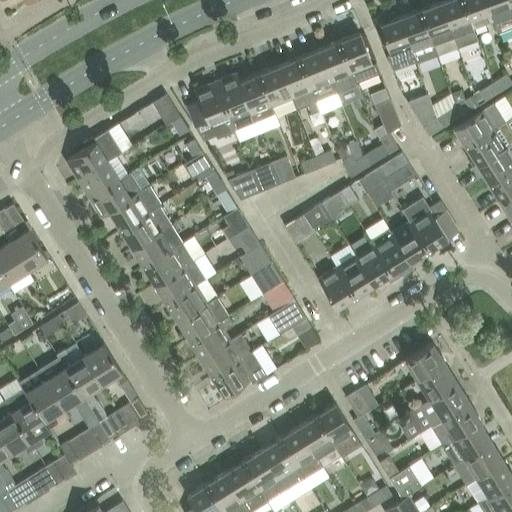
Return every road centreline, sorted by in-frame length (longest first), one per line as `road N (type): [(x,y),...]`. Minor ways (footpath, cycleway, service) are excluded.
road 1 (residential): [(191,440),(458,278),(478,275)]
road 2 (residential): [(191,440),(25,174)]
road 3 (residential): [(116,56),(185,61),(334,0)]
road 4 (residential): [(478,275),(478,235),(408,124)]
road 5 (tertiary): [(123,0),(0,71)]
road 6 (tertiary): [(0,128),(116,56)]
road 7 (tertiary): [(116,56),(238,0)]
